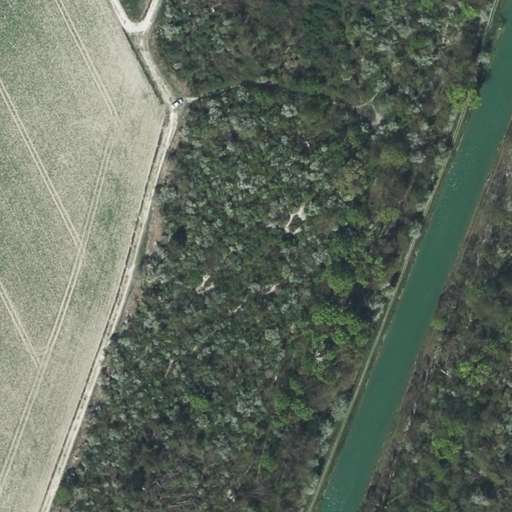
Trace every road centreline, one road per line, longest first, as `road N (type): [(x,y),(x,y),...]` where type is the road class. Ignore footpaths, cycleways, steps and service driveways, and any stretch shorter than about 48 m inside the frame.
road 1 (track): [(499,0),(302,511)]
road 2 (track): [(39,511),(145,201),(164,107),(141,40),(107,0)]
